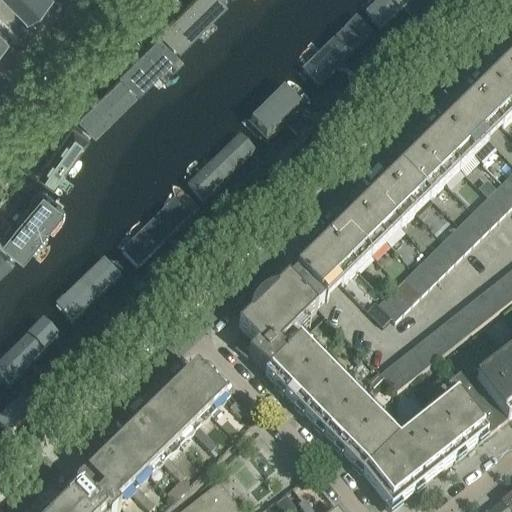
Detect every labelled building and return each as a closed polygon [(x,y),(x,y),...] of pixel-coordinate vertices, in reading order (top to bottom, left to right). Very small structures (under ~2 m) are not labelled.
[(0,0),(0,35),(6,30),(26,10),(15,0),(0,0)] [(15,0),(26,10),(36,0),(15,0)] [(148,0),(146,0),(140,7),(154,22),(162,14),(159,11),(149,0),(148,0)] [(193,0),(161,31),(182,52),(229,5),(224,0),(193,0)] [(379,0),(365,14),(381,30),(411,0),(379,0)] [(302,70),(319,88),(374,34),(357,16),(302,70)] [(108,35),(100,43),(109,52),(117,44),(108,35)] [(125,73),(139,87),(175,52),(162,38),(125,73)] [(511,64),(472,103),(466,109),(459,116),(311,261),(299,273),(301,276),(299,278),(300,278),(292,286),(316,312),(317,312),(317,311),(325,304),(326,305),(328,304),(341,291),(489,146),(497,138),(501,133),(511,122),(511,64)] [(80,120),(97,137),(139,96),(122,79),(80,120)] [(57,92),(68,104),(75,96),(64,85),(57,92)] [(248,126),(266,145),(304,108),(285,89),(248,126)] [(44,105),(55,115),(62,107),(51,97),(44,105)] [(38,177),(56,189),(92,138),(74,125),(38,177)] [(182,199),(196,214),(260,152),(245,136),(182,199)] [(511,179),(499,192),(511,205),(511,179)] [(1,239),(22,258),(63,205),(41,186),(1,239)] [(511,205),(499,192),(490,200),(507,217),(511,212),(511,205)] [(121,252),(138,270),(192,218),(175,200),(121,252)] [(482,209),(498,226),(507,217),(490,200),(482,209)] [(473,217),(490,235),(498,226),(482,209),(473,217)] [(464,226),(481,243),(490,235),(473,217),(464,226)] [(456,234),(472,252),(481,243),(464,226),(456,234)] [(447,243),(464,260),(472,252),(456,234),(447,243)] [(464,260),(447,243),(438,251),(455,269),(464,260)] [(0,279),(17,263),(0,246),(0,279)] [(438,251),(429,260),(446,277),(455,269),(438,251)] [(56,306),(73,324),(122,277),(105,259),(56,306)] [(429,260),(421,269),(438,286),(446,277),(429,260)] [(421,269),(412,277),(429,294),(438,286),(421,269)] [(403,286),(420,303),(429,294),(412,277),(403,286)] [(511,284),(507,279),(498,287),(511,305),(511,284)] [(316,312),(292,286),(289,283),(276,296),(271,297),(267,299),(262,301),(259,304),(255,308),(253,312),(251,317),(249,322),(238,333),(246,341),(235,354),(251,367),(252,366),(267,378),(264,381),(363,481),(387,511),(396,511),(441,476),(487,440),(487,439),(488,438),(457,402),(411,438),(403,444),(399,441),(400,440),(307,346),(296,335),(317,315),(315,312),(316,312)] [(403,286),(395,294),(411,311),(420,303),(403,286)] [(511,306),(511,305),(498,287),(488,295),(503,313),(511,306)] [(395,294),(386,303),(403,320),(411,311),(395,294)] [(503,313),(488,295),(478,302),(493,321),(503,313)] [(166,305),(159,298),(152,305),(159,312),(166,305)] [(493,321),(478,302),(468,310),(483,329),(493,321)] [(403,320),(386,303),(377,311),(394,328),(403,320)] [(483,329),(468,310),(458,318),(473,337),(483,329)] [(473,337),(458,318),(448,326),(463,344),(473,337)] [(0,363),(0,379),(9,389),(61,338),(44,321),(0,363)] [(463,344),(448,326),(439,333),(454,352),(463,344)] [(454,352),(439,333),(429,341),(444,360),(454,352)] [(444,360),(429,341),(419,349),(434,368),(444,360)] [(434,368),(419,349),(409,356),(424,375),(434,368)] [(424,375),(409,356),(399,364),(414,383),(424,375)] [(457,402),(488,438),(489,438),(489,439),(511,420),(511,356),(476,385),(466,372),(449,386),(460,399),(457,402)] [(414,383),(399,364),(390,372),(404,391),(414,383)] [(404,391),(390,372),(380,380),(395,399),(404,391)] [(119,511),(117,509),(129,497),(143,511),(154,511),(155,511),(135,492),(160,467),(180,487),(185,482),(166,462),(191,437),(211,457),(216,451),(197,431),(225,403),(196,373),(87,480),(87,481),(78,490),(77,489),(53,511),(119,511)] [(0,421),(0,430),(8,439),(32,416),(20,403),(0,421)] [(229,413),(240,423),(245,418),(235,407),(229,413)] [(238,511),(219,487),(187,511),(238,511)]
